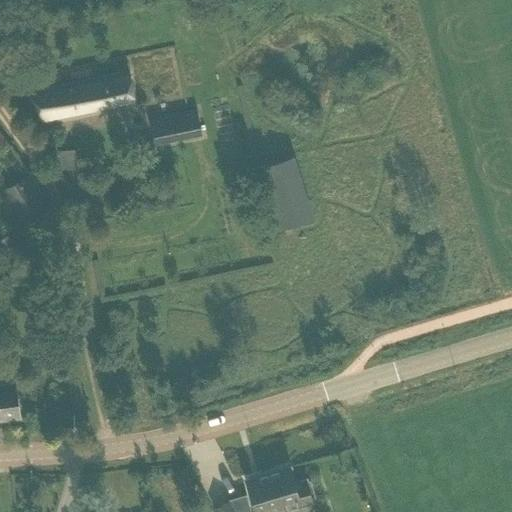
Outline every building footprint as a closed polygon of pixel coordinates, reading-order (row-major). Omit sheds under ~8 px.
[(30,89),(37,124),(134,104),(129,70),(30,89)] [(166,141),(179,138),(174,114),(161,116),(166,141)] [(0,150),(0,151),(10,145),(0,129),(0,150)] [(74,148),(60,150),(62,170),(77,168),(74,148)] [(45,209),(26,177),(5,190),(24,221),(45,209)] [(0,383),(0,420),(21,417),(16,381),(0,383)] [(258,476),(259,479),(253,481),(252,478),(246,480),(256,511),(264,511),(284,506),(284,508),(311,500),(310,497),(313,496),(308,482),(306,483),(304,480),(294,483),(288,467),(258,476)]
